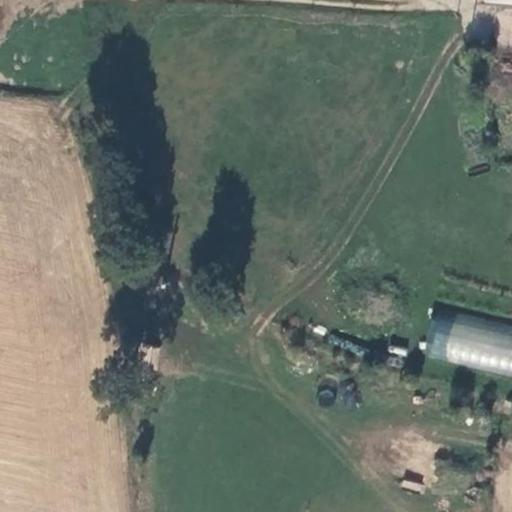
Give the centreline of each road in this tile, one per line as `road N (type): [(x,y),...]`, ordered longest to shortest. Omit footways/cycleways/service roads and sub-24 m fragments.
road 1 (track): [(0,67),(89,72),(139,0)]
road 2 (track): [(369,0),(511,8)]
